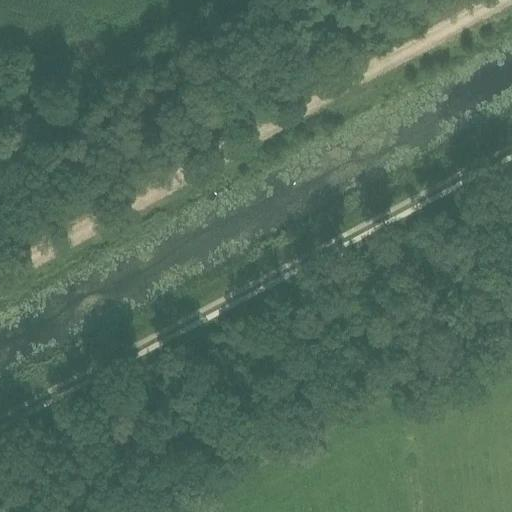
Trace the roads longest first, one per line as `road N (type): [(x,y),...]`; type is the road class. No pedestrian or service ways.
road 1 (track): [(511,161),(0,432)]
road 2 (track): [(495,0),(0,271)]
